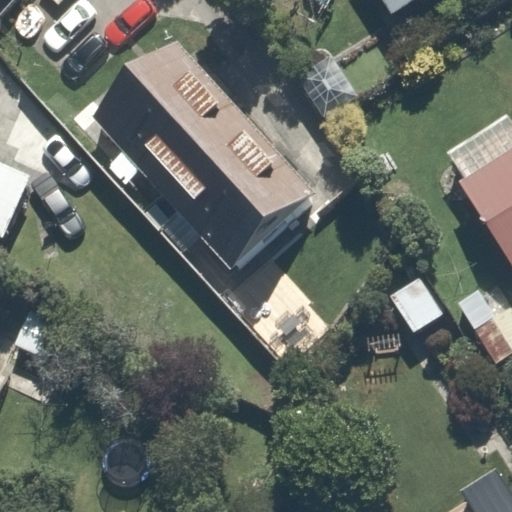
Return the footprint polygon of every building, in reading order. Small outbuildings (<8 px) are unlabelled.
[(14,0),(0,0),(0,14),(0,15),(14,0)] [(381,0),(408,39),(465,0),(381,0)] [(343,215),(183,36),(84,124),(245,304),(343,215)] [(511,249),(511,124),(455,161),(511,249)] [(0,240),(30,175),(0,160),(0,240)] [(436,279),(387,311),(416,356),(465,325),(436,279)] [(84,317),(41,299),(15,360),(58,379),(84,317)] [(0,357),(17,321),(0,313),(0,357)] [(511,316),(477,337),(499,375),(511,367),(511,316)]
